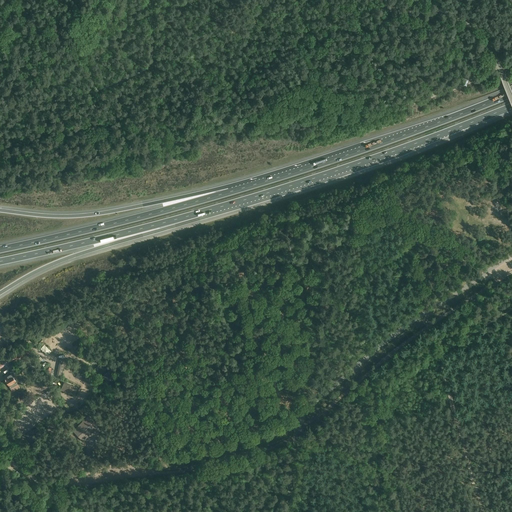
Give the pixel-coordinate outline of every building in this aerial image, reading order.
[(507,159),(499,158),(497,175),(504,175),(507,159)] [(0,368),(17,359),(16,358),(21,356),(19,352),(15,354),(14,354),(0,361),(0,368)] [(66,360),(60,359),(56,377),(62,378),(66,360)] [(103,363),(95,368),(101,375),(108,370),(103,363)] [(109,371),(103,376),(107,382),(114,377),(109,371)] [(11,372),(3,377),(10,388),(18,384),(14,377),(15,376),(14,373),(12,374),(11,372)] [(78,388),(64,382),(61,390),(74,396),(78,388)] [(89,416),(73,431),(82,439),(91,430),(92,431),(99,425),(89,416)]
